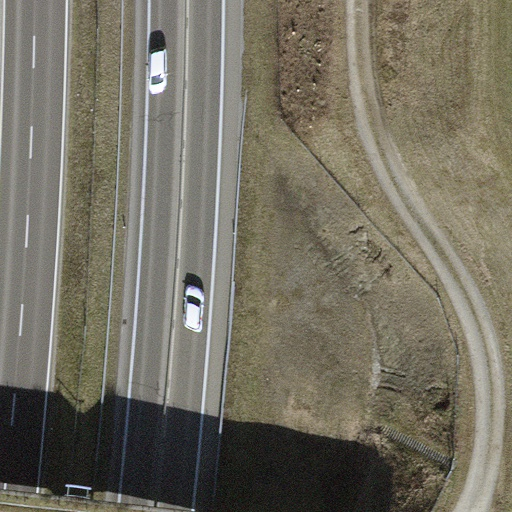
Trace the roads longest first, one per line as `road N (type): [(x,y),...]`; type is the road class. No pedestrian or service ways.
road 1 (track): [(480,511),(495,412),(489,356),(472,302),(409,204),(376,132),(361,0)]
road 2 (trunk): [(170,0),(164,198),(137,511)]
road 3 (trunk): [(177,511),(194,325),(207,0)]
road 4 (primary): [(6,511),(37,0)]
